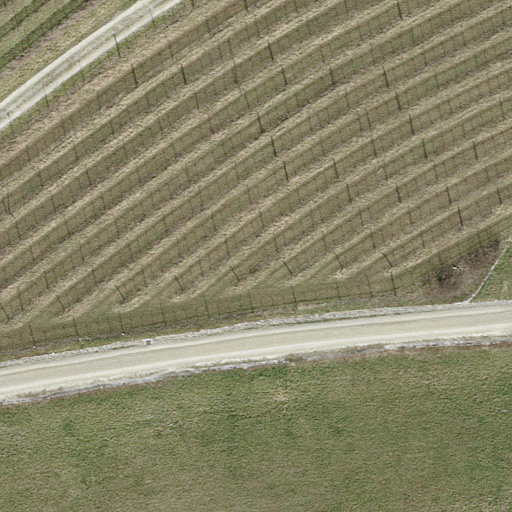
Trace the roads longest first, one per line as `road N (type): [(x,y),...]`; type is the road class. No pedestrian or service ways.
road 1 (track): [(511,316),(0,386)]
road 2 (track): [(0,116),(192,0)]
